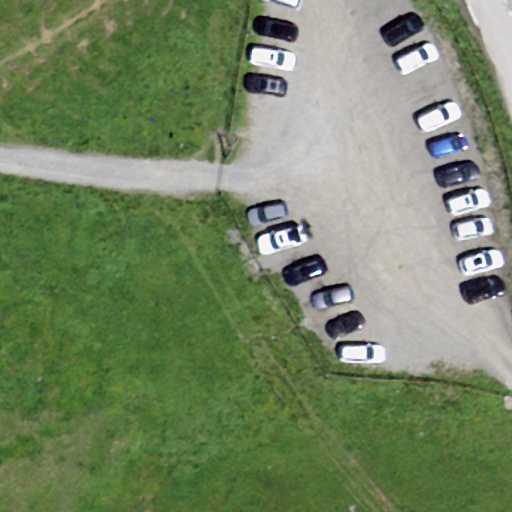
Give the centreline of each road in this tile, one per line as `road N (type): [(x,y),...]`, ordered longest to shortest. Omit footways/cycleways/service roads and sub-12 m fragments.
road 1 (track): [(0,150),(278,186),(369,183),(403,269),(511,371)]
road 2 (track): [(318,0),(369,183)]
